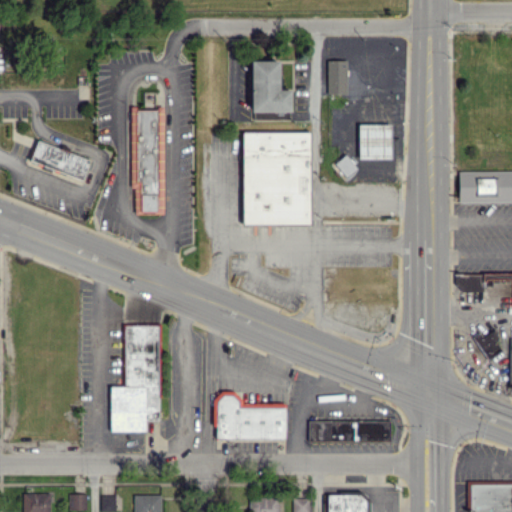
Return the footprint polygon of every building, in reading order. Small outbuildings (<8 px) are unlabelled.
[(327,94),(346,93),(346,59),(326,60),(327,94)] [(290,89),(279,89),(279,60),(249,61),(250,112),(290,111),(290,89)] [(128,102),(163,102),(164,211),(133,211),(133,184),(129,184),(128,102)] [(390,124),(358,124),(358,157),(390,157),(390,124)] [(309,131),(242,132),(242,224),(309,224),(309,131)] [(83,177),(89,157),(35,141),(29,162),(83,177)] [(334,162),(346,178),(358,170),(346,154),(334,162)] [(458,170),(458,201),(511,202),(511,171),(458,170)] [(453,273),(454,291),(482,290),(482,280),(511,279),(511,272),(453,273)] [(109,385),(109,431),(144,431),(144,420),(158,420),(158,324),(122,324),(122,385),(109,385)] [(485,357),(501,349),(492,330),(476,338),(485,357)] [(284,439),(284,403),(238,402),(238,392),(213,392),(212,426),(216,426),(216,438),(284,439)] [(308,442),(390,441),(390,420),(307,421),(308,442)] [(511,511),(511,483),(477,483),(477,481),(466,481),(466,511),(511,511)] [(49,511),(50,492),(21,492),(21,511),(49,511)] [(86,493),(68,493),(68,509),(85,509),(86,493)] [(115,510),(114,494),(99,495),(100,511),(115,510)] [(159,511),(160,494),(133,494),(132,511),(159,511)] [(368,511),(368,495),(327,495),(326,511),(368,511)] [(277,511),(278,498),(249,497),(248,511),(253,511),(277,511)] [(292,511),(309,511),(309,497),(291,497),(292,511)]
